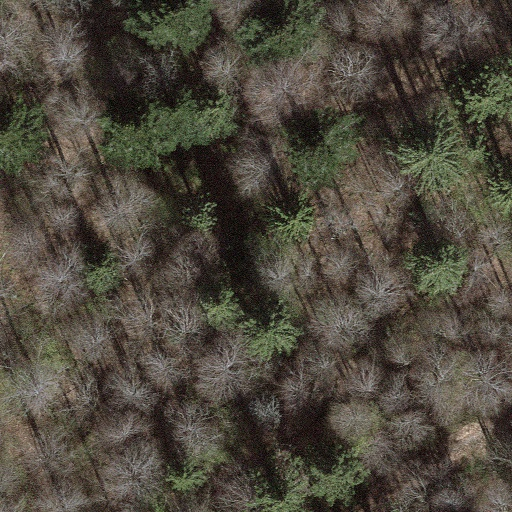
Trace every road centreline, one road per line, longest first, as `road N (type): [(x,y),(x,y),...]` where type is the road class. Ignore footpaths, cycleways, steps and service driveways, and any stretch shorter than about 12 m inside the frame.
road 1 (track): [(511,42),(127,140),(0,153)]
road 2 (track): [(349,511),(511,419)]
